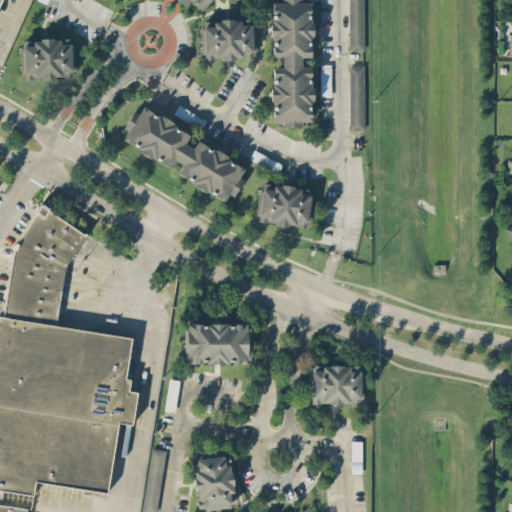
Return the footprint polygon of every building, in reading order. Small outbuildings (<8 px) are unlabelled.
[(272,121),(281,121),(281,126),(301,126),(301,121),(310,121),(310,101),(312,101),(312,66),(301,66),(302,57),(311,57),(311,1),(300,1),(299,0),(282,0),(283,2),(272,2),(272,57),(281,57),(281,66),(272,66),(272,121)] [(363,0),(348,0),(349,49),(364,49),(363,0)] [(201,26),(202,59),(255,57),(254,24),(240,24),(240,19),(213,19),(213,26),(201,26)] [(20,77),(72,76),(71,37),(19,38),(20,77)] [(321,96),(331,95),(330,64),(320,64),(321,96)] [(364,129),(364,64),(349,64),(349,129),(364,129)] [(122,140),(170,167),(174,160),(182,164),(176,174),(227,202),(241,178),(239,177),(244,166),(196,140),(192,147),(184,142),(190,132),(142,106),(138,113),(133,110),(123,128),(127,130),(122,140)] [(258,188),(255,222),(309,226),(312,188),(273,184),(272,189),(258,188)] [(0,314),(0,493),(32,498),(34,484),(110,496),(121,425),(135,427),(140,395),(129,393),(138,335),(0,314)] [(184,363),(250,362),(249,323),(184,323),(184,363)] [(363,371),(349,371),(349,365),(309,364),(308,402),(362,403),(363,371)] [(157,511),(163,449),(149,447),(144,511),(148,511),(157,511)] [(192,458),(197,509),(235,505),(230,455),(192,458)]
